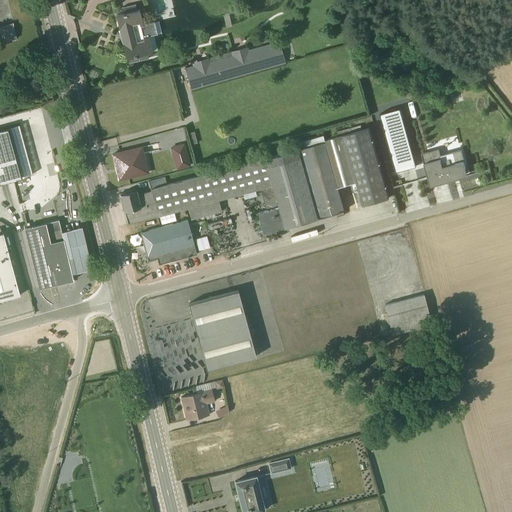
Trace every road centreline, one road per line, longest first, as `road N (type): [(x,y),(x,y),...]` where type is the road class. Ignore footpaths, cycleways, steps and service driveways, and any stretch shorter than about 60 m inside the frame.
road 1 (unclassified): [(120,298),(511,188)]
road 2 (secondary): [(120,298),(48,0)]
road 3 (secondary): [(171,511),(120,298)]
road 4 (residential): [(73,311),(81,346),(36,511)]
road 5 (unknown): [(16,201),(40,320)]
